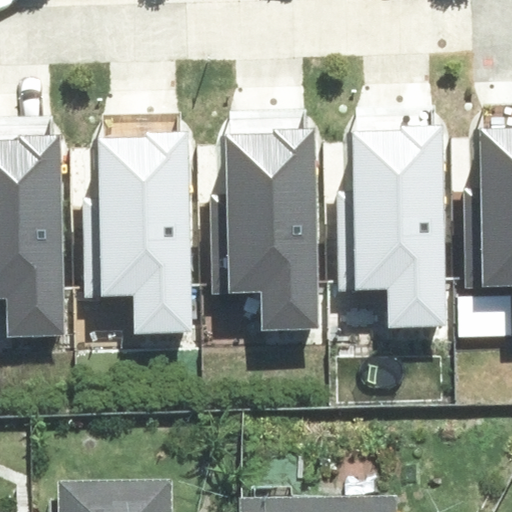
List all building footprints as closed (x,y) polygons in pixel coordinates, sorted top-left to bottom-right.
[(511,83),(466,85),(471,249),(498,248),(499,274),(511,274),(511,83)] [(69,90),(0,89),(0,295),(70,295),(69,90)] [(310,92),(212,91),(211,259),(251,259),(251,288),(308,289),(310,92)] [(435,96),(340,95),(339,259),(375,259),(375,280),(434,280),(435,96)] [(196,102),(88,100),(85,260),(123,261),(123,296),(192,298),(196,102)] [(177,511),(179,478),(69,474),(67,511),(177,511)] [(417,511),(418,495),(246,491),(245,511),(417,511)]
